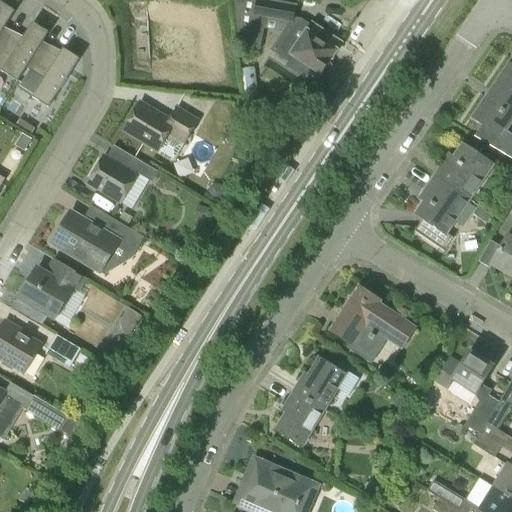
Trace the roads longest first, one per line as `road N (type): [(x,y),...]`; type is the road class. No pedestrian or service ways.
road 1 (secondary): [(172,401),(432,0)]
road 2 (residential): [(181,511),(230,395),(339,228)]
road 3 (residential): [(54,0),(81,16),(93,90),(87,121),(0,270)]
road 4 (residential): [(339,228),(489,11)]
road 5 (residential): [(511,332),(339,228)]
road 6 (secondary): [(172,401),(106,511)]
